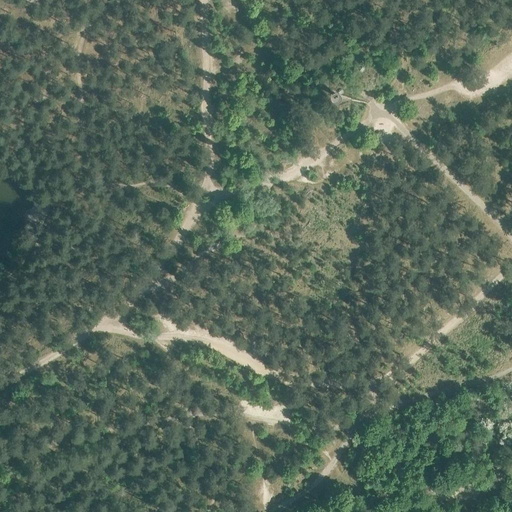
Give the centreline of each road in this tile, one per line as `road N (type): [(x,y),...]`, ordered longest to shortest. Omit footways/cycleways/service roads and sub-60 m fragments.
road 1 (track): [(511,369),(351,427),(225,412),(45,444),(0,463)]
road 2 (track): [(120,317),(129,332),(215,346),(271,377),(372,391)]
road 3 (track): [(196,214),(207,143),(199,0)]
road 4 (track): [(372,391),(511,270)]
road 5 (track): [(272,511),(317,479),(367,411),(372,391)]
